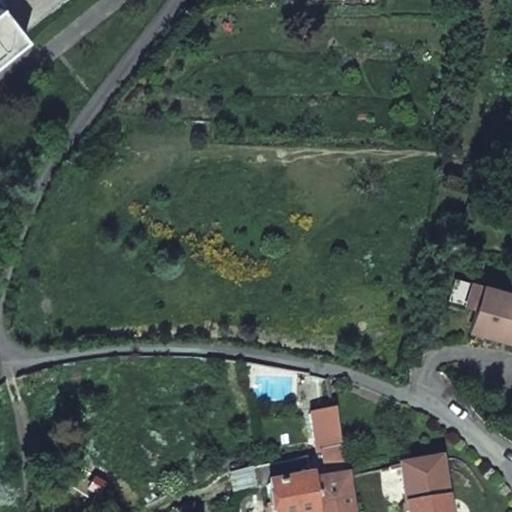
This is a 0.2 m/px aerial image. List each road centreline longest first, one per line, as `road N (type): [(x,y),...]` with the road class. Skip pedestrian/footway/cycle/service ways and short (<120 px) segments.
road 1 (residential): [(0,358),(197,341),(328,363),(444,412),(511,461)]
road 2 (residential): [(175,0),(46,168),(0,304)]
